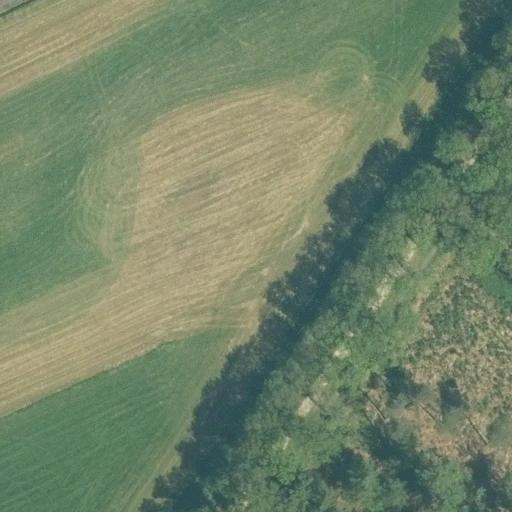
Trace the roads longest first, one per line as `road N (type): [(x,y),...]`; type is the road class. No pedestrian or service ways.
road 1 (track): [(236,511),(439,204)]
road 2 (track): [(439,204),(511,94)]
